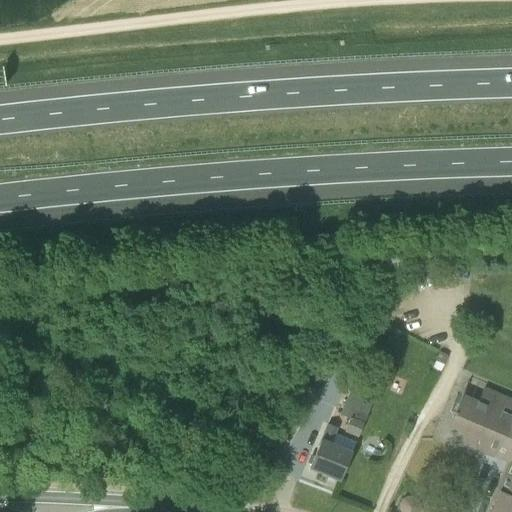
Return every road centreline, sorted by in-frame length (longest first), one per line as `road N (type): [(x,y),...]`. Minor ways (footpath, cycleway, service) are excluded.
road 1 (motorway): [(511,82),(373,85),(0,119)]
road 2 (motorway): [(0,202),(210,181),(511,166)]
road 3 (track): [(0,37),(392,0)]
road 4 (tertiary): [(184,511),(0,507)]
